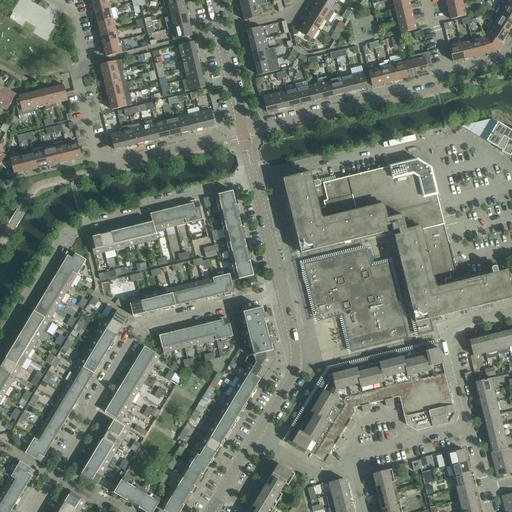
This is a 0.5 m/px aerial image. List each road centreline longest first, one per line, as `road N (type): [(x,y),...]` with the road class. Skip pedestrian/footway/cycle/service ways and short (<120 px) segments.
road 1 (residential): [(35,511),(141,324),(281,292)]
road 2 (residential): [(242,130),(98,161),(77,78),(86,64),(73,13),(50,0)]
road 3 (residential): [(0,340),(64,233),(254,181)]
road 4 (residential): [(242,130),(449,71)]
road 5 (residential): [(470,427),(445,327),(511,311)]
road 6 (tertiary): [(256,436),(295,365),(281,292)]
road 7 (tertiary): [(242,130),(210,0)]
road 8 (residential): [(351,468),(358,454),(470,427)]
